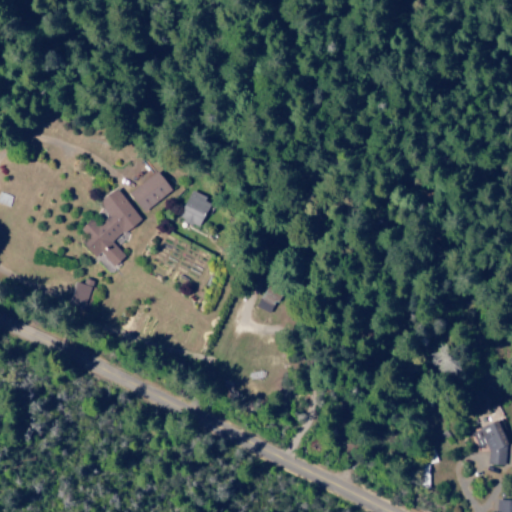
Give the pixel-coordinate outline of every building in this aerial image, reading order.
[(174,188),(158,169),(131,194),(147,212),(174,188)] [(142,220),(119,188),(101,202),(111,216),(99,225),(95,219),(82,228),(88,237),(83,240),(96,257),(104,251),(114,266),(127,257),(114,240),(142,220)] [(191,192),(180,218),(200,227),(211,200),(191,192)] [(89,305),(95,286),(78,281),(72,300),(89,305)] [(279,293),(265,286),(255,306),(269,313),(279,293)] [(507,461),(502,448),(509,446),(501,421),(472,430),(477,448),(485,445),(492,466),(507,461)] [(511,511),(511,499),(500,499),(498,511),(511,511)]
